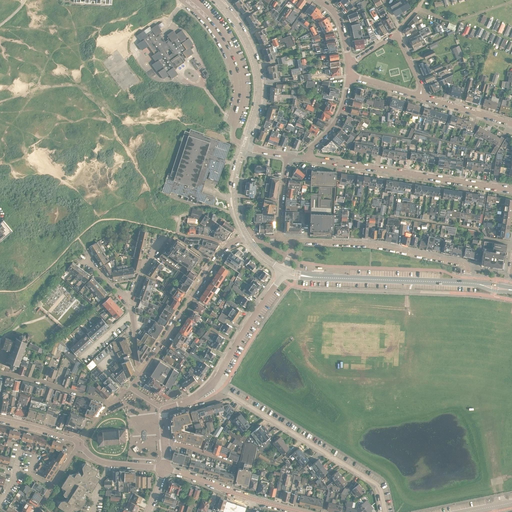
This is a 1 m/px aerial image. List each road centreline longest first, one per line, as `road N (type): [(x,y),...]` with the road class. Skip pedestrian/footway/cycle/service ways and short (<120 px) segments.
road 1 (tertiary): [(384,511),(375,483),(212,384)]
road 2 (residential): [(307,158),(511,190)]
road 3 (residential): [(292,241),(379,245),(464,263),(467,283)]
road 4 (secondary): [(467,283),(284,272)]
road 5 (secondary): [(244,147),(259,84),(248,44),(215,0)]
road 6 (residential): [(226,245),(143,369)]
road 7 (residential): [(130,387),(112,402),(0,372)]
road 8 (tertiary): [(212,384),(284,272)]
